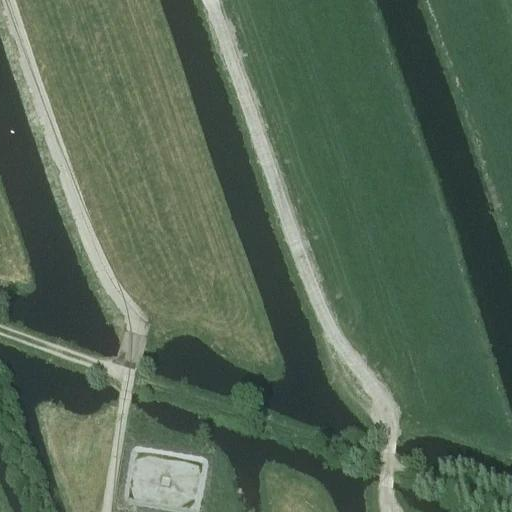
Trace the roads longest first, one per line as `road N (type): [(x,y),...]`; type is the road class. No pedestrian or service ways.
road 1 (track): [(106,511),(137,327),(101,283),(1,0)]
road 2 (track): [(511,511),(0,330)]
